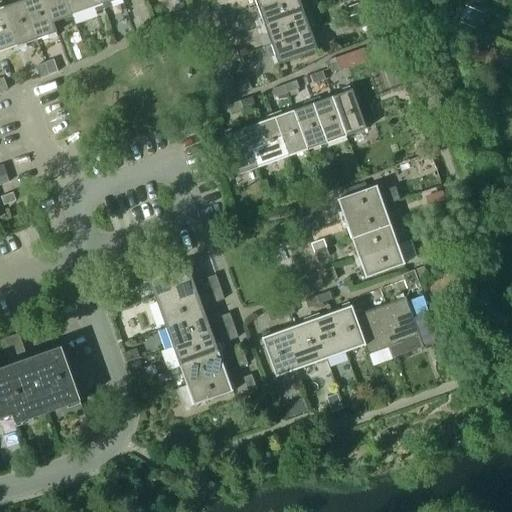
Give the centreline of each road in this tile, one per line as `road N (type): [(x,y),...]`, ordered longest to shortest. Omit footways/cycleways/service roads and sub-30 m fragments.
road 1 (residential): [(73,258),(119,382),(123,426),(94,455),(0,488)]
road 2 (residential): [(73,258),(192,215),(174,164)]
road 3 (residential): [(174,164),(74,198),(85,232),(73,258)]
